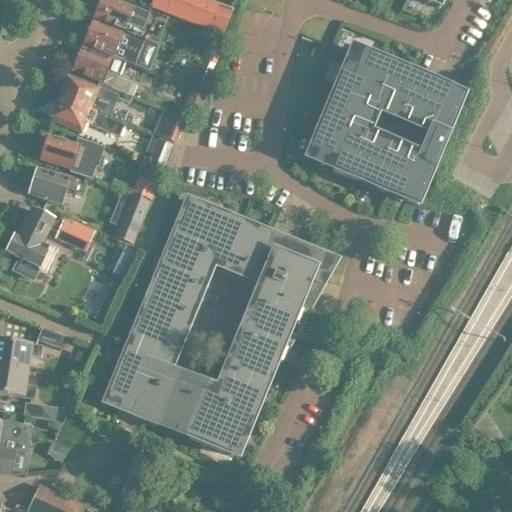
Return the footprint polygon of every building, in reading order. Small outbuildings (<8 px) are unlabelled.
[(99,0),(93,17),(134,34),(143,11),(114,0),(99,0)] [(153,0),(150,6),(220,35),(231,10),(207,0),(153,0)] [(111,56),(122,60),(130,64),(140,40),(91,20),(82,44),(111,56)] [(71,69),(101,82),(101,81),(111,85),(111,86),(131,95),(136,84),(115,75),(122,60),(111,56),(110,60),(80,48),(71,69)] [(201,60),(213,64),(217,52),(206,48),(201,60)] [(308,146),(334,158),(330,169),(415,204),(462,93),(361,51),(349,78),(338,73),(308,146)] [(188,87),(202,93),(212,70),(198,64),(188,87)] [(58,98),(106,119),(115,97),(67,77),(58,98)] [(181,107),(196,113),(204,94),(189,88),(181,107)] [(117,122),(106,119),(58,98),(49,120),(79,133),(84,122),(112,133),(117,122)] [(153,135),(172,143),(182,118),(162,110),(153,135)] [(182,122),(179,128),(186,131),(188,124),(182,122)] [(36,156),(38,159),(68,169),(67,172),(87,178),(92,164),(95,165),(101,146),(85,141),(83,147),(46,135),(42,147),(39,148),(36,156)] [(146,161),(161,167),(170,145),(155,139),(146,161)] [(27,191),(27,192),(59,202),(63,189),(79,194),(83,182),(53,172),(53,175),(34,169),(31,179),(28,180),(25,188),(27,191)] [(140,179),(134,194),(150,201),(156,186),(140,179)] [(111,238),(129,246),(147,203),(128,195),(111,238)] [(228,455),(239,427),(248,431),(281,349),(324,273),(323,272),(263,248),(269,233),(197,204),(185,231),(174,227),(106,392),(134,403),(129,415),(228,455)] [(92,232),(62,218),(59,225),(50,221),(53,215),(41,210),(39,214),(30,210),(17,238),(13,236),(5,253),(20,259),(17,265),(17,267),(18,270),(20,271),(22,273),(25,273),(27,273),(29,272),(31,270),(33,265),(37,267),(46,247),(37,243),(45,226),(56,231),(53,237),(83,251),(92,232)] [(91,307),(86,315),(100,322),(104,313),(91,307)] [(35,339),(61,348),(65,336),(39,327),(35,339)] [(68,351),(72,339),(65,336),(61,348),(68,351)] [(0,366),(24,370),(26,356),(38,358),(40,345),(0,339),(0,366)] [(24,370),(0,366),(0,393),(33,399),(34,387),(22,385),(24,370)] [(24,403),(22,416),(54,421),(56,407),(24,403)] [(0,448),(13,450),(27,452),(31,423),(0,418),(0,448)] [(51,441),(43,457),(58,465),(66,449),(51,441)] [(0,472),(9,474),(13,450),(0,448),(0,472)] [(82,511),(85,508),(39,486),(27,510),(30,511),(82,511)] [(216,511),(246,511),(252,506),(235,492),(216,511)]
